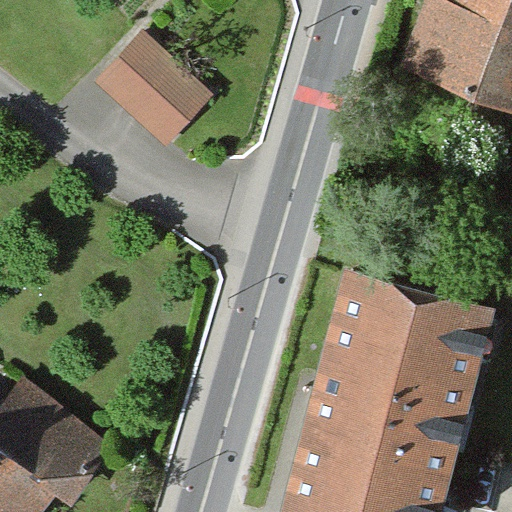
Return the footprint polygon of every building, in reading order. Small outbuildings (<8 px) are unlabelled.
[(511,0),(427,0),(401,66),(511,110),(511,0)] [(219,94),(151,36),(108,85),(176,144),(219,94)] [(397,511),(457,287),(311,249),(243,509),(252,511),(397,511)] [(28,378),(0,414),(0,471),(31,495),(52,511),(75,511),(107,472),(106,438),(28,378)] [(0,471),(0,511),(17,511),(31,495),(0,471)]
